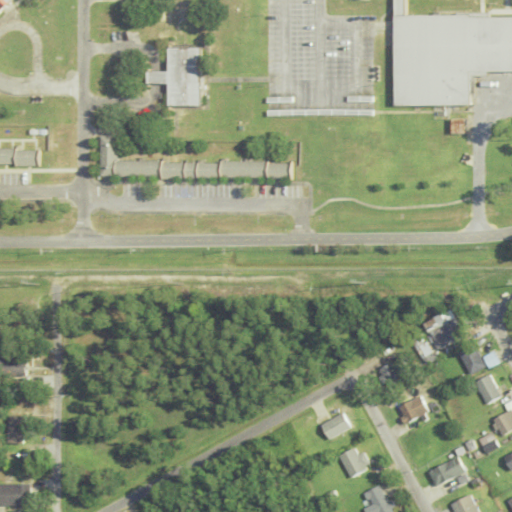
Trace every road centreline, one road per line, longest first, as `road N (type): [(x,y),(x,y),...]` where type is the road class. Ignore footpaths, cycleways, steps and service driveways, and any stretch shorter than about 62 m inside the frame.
road 1 (residential): [(0,242),(511,232)]
road 2 (residential): [(344,365),(102,511)]
road 3 (residential): [(84,0),(84,241)]
road 4 (residential): [(61,511),(54,278)]
road 5 (residential): [(487,318),(475,293),(344,365)]
road 6 (residential): [(424,511),(344,365)]
road 7 (residential): [(511,106),(494,110),(480,126),(476,237)]
